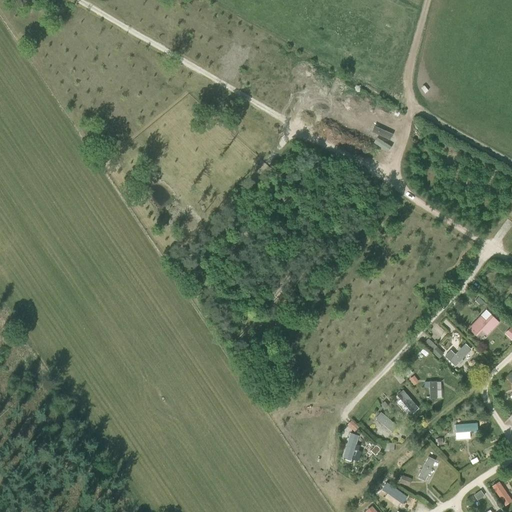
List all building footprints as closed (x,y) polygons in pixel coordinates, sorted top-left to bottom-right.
[(478,297),(475,301),(480,306),(484,302),(478,297)] [(483,330),(489,335),(501,322),(486,308),(468,328),(477,336),(483,330)] [(441,339),(447,333),(437,322),(431,328),(441,339)] [(424,342),(439,358),(444,354),(429,338),(424,342)] [(451,349),(444,357),(454,367),(471,349),(465,343),(455,353),(451,349)] [(413,376),(409,380),(413,386),(418,382),(413,376)] [(429,387),(430,398),(442,398),(442,381),(425,381),(425,387),(429,387)] [(404,389),(397,394),(401,399),(398,401),(409,417),(420,409),(404,389)] [(387,398),(380,404),(384,408),(391,402),(387,398)] [(392,432),(398,425),(381,411),(375,418),(392,432)] [(352,420),(348,424),(354,431),(359,426),(352,420)] [(479,436),(478,423),(455,423),(456,437),(479,436)] [(343,458),(357,463),(361,450),(356,449),(360,435),(350,432),(343,458)] [(322,458),(332,442),(323,435),(313,452),(322,458)] [(375,446),(370,451),(375,456),(380,450),(375,446)] [(428,455),(418,476),(426,480),(436,459),(428,455)] [(409,486),(412,478),(402,475),(399,483),(409,486)] [(492,485),(505,506),(511,501),(511,499),(500,480),(492,485)] [(398,502),(401,495),(384,488),(381,496),(398,502)] [(480,491),(474,495),(477,500),(484,496),(480,491)]
